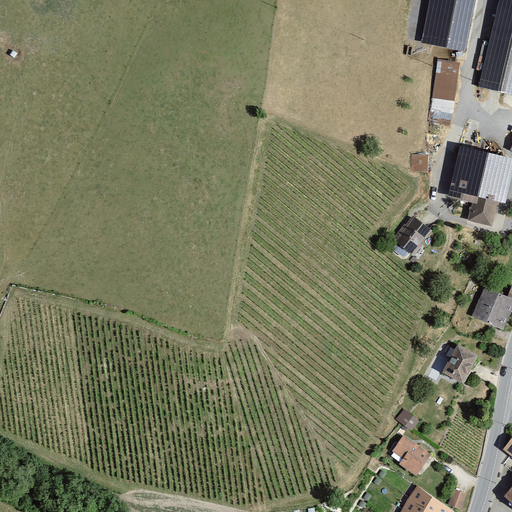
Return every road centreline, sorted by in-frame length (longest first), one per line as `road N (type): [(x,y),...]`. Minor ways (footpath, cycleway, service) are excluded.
road 1 (track): [(464,97),(441,215),(495,231),(511,201)]
road 2 (secondary): [(475,511),(511,354)]
road 3 (track): [(488,0),(464,97),(511,118)]
